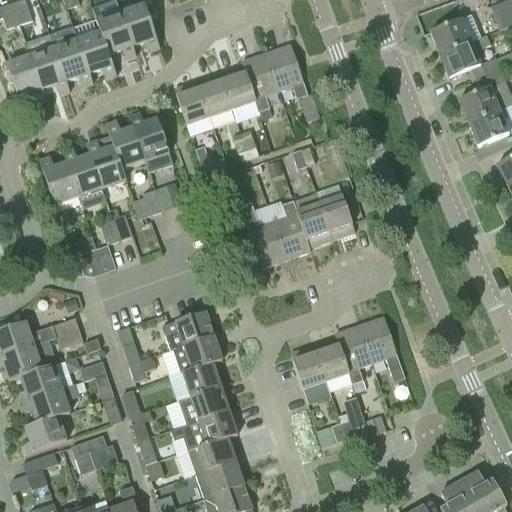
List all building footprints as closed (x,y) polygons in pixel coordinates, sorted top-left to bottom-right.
[(61,0),(66,13),(79,9),(75,0),(61,0)] [(511,1),(502,6),(511,29),(511,30),(511,1)] [(31,25),(24,3),(11,7),(19,29),(31,25)] [(511,29),(502,6),(490,10),(498,34),(511,29)] [(19,29),(11,7),(0,11),(0,22),(3,22),(6,33),(19,29)] [(144,8),(120,17),(131,51),(132,51),(146,46),(149,56),(159,53),(144,8)] [(95,25),(99,37),(101,36),(108,59),(109,58),(122,54),(126,64),(136,61),(132,51),(131,51),(120,17),(95,25)] [(429,36),(439,60),(486,41),(485,39),(481,41),(477,34),(476,34),(469,19),(429,36)] [(53,52),(64,86),(65,86),(79,81),(82,92),(92,88),(89,78),(88,78),(77,44),(73,31),(48,39),(53,52)] [(101,36),(99,37),(77,44),(88,78),(89,78),(102,73),(106,84),(116,80),(109,58),(108,59),(101,36)] [(439,60),(449,83),(470,74),(475,84),(500,74),(495,62),(479,69),(474,56),(490,49),(486,41),(439,60)] [(290,49),(265,58),(278,96),(292,91),(296,103),(307,100),(290,49)] [(53,52),(29,60),(41,94),(42,94),(55,89),(59,100),(69,96),(65,86),(64,86),(53,52)] [(254,107),(258,116),(268,113),(264,101),(278,96),(265,58),(241,66),(242,70),(242,69),(255,106),(254,107)] [(45,104),(42,94),(41,94),(29,60),(5,68),(17,102),(32,97),(35,108),(45,104)] [(219,77),(232,114),(254,107),(255,106),(242,69),(242,70),(219,77)] [(479,95),(458,104),(467,127),(499,114),(511,108),(511,103),(510,99),(505,97),(496,101),(492,91),(505,86),(500,74),(475,84),(479,95)] [(219,77),(197,85),(209,122),(232,114),(219,77)] [(186,129),(209,122),(197,85),(174,93),(186,129)] [(312,102),(299,107),(305,126),(318,121),(312,102)] [(271,121),(268,113),(258,116),(261,124),(271,121)] [(509,137),(499,114),(467,127),(477,150),(509,137)] [(129,121),(132,131),(133,131),(145,165),(149,177),(172,168),(157,123),(142,128),(138,118),(129,121)] [(109,141),(112,151),(113,150),(121,174),(145,165),(133,131),(132,131),(118,136),(115,126),(105,129),(109,141)] [(250,135),(241,138),(247,154),(255,151),(250,135)] [(232,141),(238,157),(247,154),(241,138),(232,141)] [(85,149),(89,159),(90,159),(101,193),(125,185),(121,174),(113,150),(112,151),(109,141),(85,149)] [(200,171),(210,167),(204,151),(195,154),(200,171)] [(300,155),(306,171),(314,168),(309,152),(300,155)] [(62,157),(66,167),(66,166),(78,201),(101,193),(90,159),(89,159),(76,163),(72,153),(62,157)] [(306,171),(300,155),(291,158),(297,175),(306,171)] [(511,160),(496,169),(508,192),(511,189),(511,160)] [(54,209),(78,201),(66,166),(66,167),(52,172),(48,161),(38,165),(54,209)] [(271,183),(282,179),(277,166),(266,170),(271,183)] [(174,187),(154,194),(162,216),(182,209),(174,187)] [(138,224),(162,216),(154,194),(142,199),(143,202),(132,206),(138,224)] [(318,208),(331,244),(354,236),(342,200),(318,208)] [(293,205),(281,209),(285,222),(272,227),(285,264),(310,256),(309,252),(296,216),(293,205)] [(260,272),(285,264),(272,227),(258,231),(250,207),(239,211),(260,272)] [(331,244),(318,208),(296,216),(309,252),(331,244)] [(111,225),(119,245),(132,241),(125,220),(119,222),(111,225)] [(100,229),(107,250),(119,245),(111,225),(100,229)] [(67,249),(72,262),(76,260),(95,253),(91,240),(67,249)] [(115,274),(107,250),(95,253),(76,260),(83,280),(92,282),(94,281),(115,274)] [(51,302),(63,305),(65,298),(53,295),(51,302)] [(74,301),(63,306),(67,317),(79,312),(74,301)] [(205,316),(168,328),(161,330),(170,355),(213,340),(205,316)] [(383,321),(358,330),(372,368),(385,364),(393,387),(404,383),(383,321)] [(0,361),(33,350),(56,342),(79,334),(75,322),(51,329),(29,337),(25,326),(0,334),(0,361)] [(359,372),(372,368),(358,330),(334,338),(335,342),(348,378),(347,378),(350,389),(351,388),(363,385),(363,384),(359,372)] [(56,342),(59,353),(82,345),(79,334),(56,342)] [(177,378),(181,377),(190,374),(212,367),(212,368),(222,364),(213,340),(170,355),(177,378)] [(335,342),(312,350),(325,386),(326,386),(330,397),(350,389),(347,378),(348,378),(335,342)] [(100,353),(97,343),(83,348),(87,357),(100,353)] [(140,365),(134,347),(122,351),(128,369),(140,365)] [(9,385),(20,382),(19,381),(41,374),(41,373),(33,350),(0,361),(0,372),(4,371),(9,385)] [(290,357),(291,362),(302,394),(325,386),(312,350),(290,357)] [(134,387),(146,383),(144,376),(155,373),(151,361),(140,365),(128,369),(134,387)] [(102,366),(77,374),(81,386),(94,381),(105,378),(102,366)] [(190,374),(181,377),(189,402),(220,391),(212,368),(212,367),(190,374)] [(61,393),(57,381),(53,369),(41,373),(41,374),(19,381),(20,382),(24,395),(19,397),(22,406),(61,393)] [(94,381),(98,393),(109,390),(105,378),(94,381)] [(31,414),(35,427),(36,428),(58,421),(70,417),(66,406),(79,401),(75,388),(61,393),(22,406),(25,416),(31,414)] [(220,391),(189,402),(178,405),(186,430),(228,415),(220,391)] [(121,398),(129,422),(140,418),(132,395),(121,398)] [(114,401),(113,401),(102,405),(110,429),(121,425),(114,401)] [(347,452),(370,444),(355,402),(342,406),(348,424),(339,428),(345,445),(347,452)] [(237,423),(232,425),(228,415),(186,430),(171,435),(174,444),(185,441),(186,439),(189,438),(194,452),(196,451),(205,448),(205,449),(227,441),(227,442),(237,439),(242,437),(237,423)] [(140,418),(129,422),(130,422),(133,430),(132,431),(137,446),(149,442),(140,418)] [(24,448),(27,458),(66,444),(58,421),(36,428),(35,427),(24,431),(29,445),(24,448)] [(381,424),(366,428),(367,431),(370,441),(385,436),(381,425),(381,424)] [(337,447),(345,445),(339,428),(331,430),(337,447)] [(75,462),(89,457),(106,451),(102,440),(71,451),(75,462)] [(205,448),(194,452),(194,453),(188,455),(196,479),(235,465),(227,442),(227,441),(205,449),(205,448)] [(157,464),(151,448),(139,452),(145,469),(158,464),(157,464)] [(106,451),(89,457),(95,474),(118,466),(112,449),(107,451),(106,451)] [(53,457),(22,468),(26,479),(42,473),(45,482),(60,477),(57,468),(53,457)] [(164,480),(158,464),(145,469),(150,485),(154,495),(166,490),(163,480),(164,480)] [(196,479),(203,503),(243,489),(235,465),(196,479)] [(26,479),(31,495),(47,489),(45,482),(42,473),(26,479)] [(503,511),(492,487),(491,486),(485,490),(477,475),(458,486),(472,511),(503,511)] [(440,511),(472,511),(458,486),(439,496),(446,509),(440,511)] [(250,511),(243,489),(203,503),(206,511),(250,511)] [(114,511),(135,511),(133,507),(137,505),(132,490),(117,495),(122,509),(114,511)] [(159,511),(173,511),(170,500),(157,504),(159,511)]
